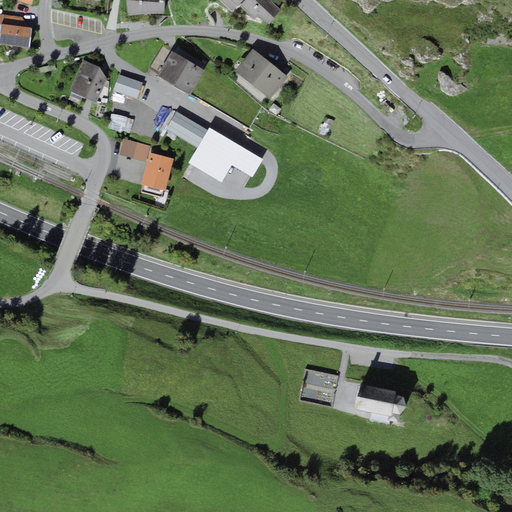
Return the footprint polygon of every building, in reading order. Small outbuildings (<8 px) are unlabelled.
[(126,0),(126,15),(165,12),(164,0),(126,0)] [(245,0),(217,0),(232,14),(245,0)] [(281,10),(270,0),(246,0),(241,6),(255,20),(258,17),(270,26),(281,10)] [(21,16),(0,13),(0,22),(1,22),(0,30),(0,42),(28,46),(30,31),(30,26),(27,26),(21,16)] [(173,50),(158,76),(168,82),(189,94),(204,68),(173,50)] [(254,51),(237,73),(270,99),(287,77),(254,51)] [(83,59),(70,90),(97,101),(106,79),(103,73),(99,66),(83,59)] [(142,83),(119,75),(113,91),(137,99),(142,83)] [(177,112),(167,129),(196,146),(187,161),(222,182),(232,166),(251,177),(263,159),(210,127),(208,130),(177,112)] [(151,147),(123,139),(119,154),(146,161),(151,147)] [(174,158),(150,152),(146,168),(142,185),(165,191),(174,158)] [(395,394),(362,387),(357,408),(390,415),(391,412),(399,414),(403,407),(402,399),(394,398),(395,394)]
